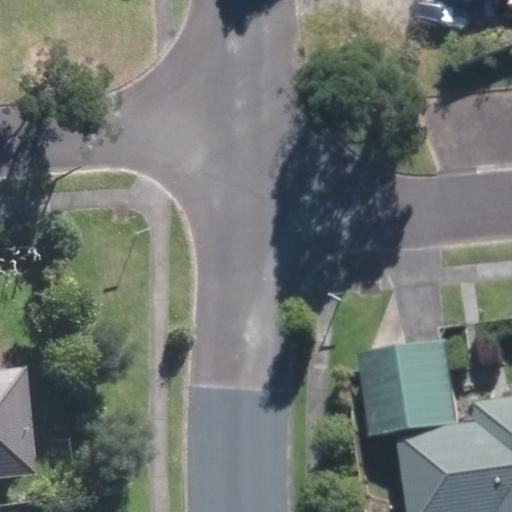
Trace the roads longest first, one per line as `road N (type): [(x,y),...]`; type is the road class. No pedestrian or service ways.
road 1 (residential): [(239,511),(253,171)]
road 2 (residential): [(511,201),(401,205),(327,195),(253,171)]
road 3 (residential): [(0,148),(129,139),(192,146),(253,171)]
road 4 (residential): [(253,171),(241,0)]
